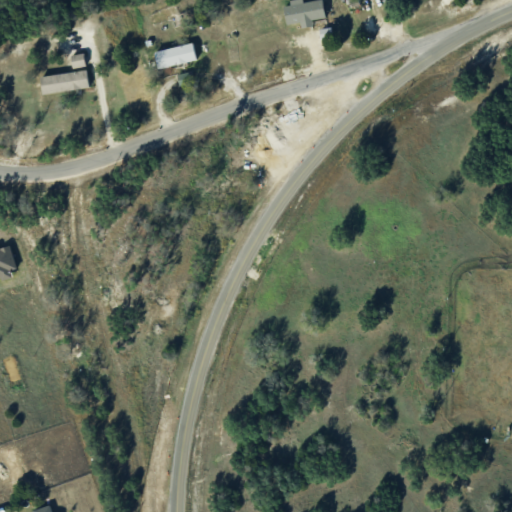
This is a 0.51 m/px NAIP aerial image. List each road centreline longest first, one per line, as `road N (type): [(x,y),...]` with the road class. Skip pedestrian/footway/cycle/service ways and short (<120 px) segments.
road 1 (secondary): [(177,511),(202,356),(283,196),(333,134),(396,79),(511,11)]
road 2 (residential): [(0,169),(102,154),(260,92),(327,80),(463,35)]
